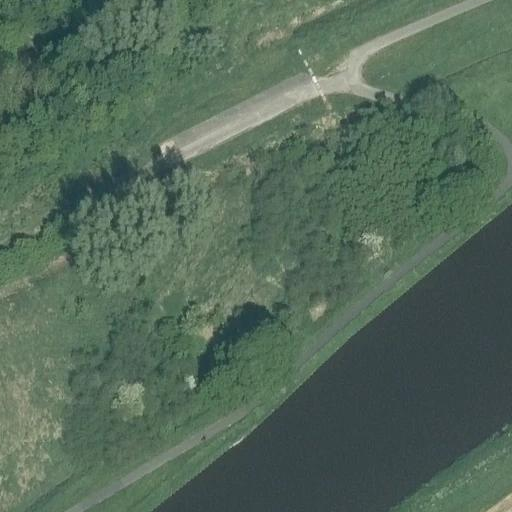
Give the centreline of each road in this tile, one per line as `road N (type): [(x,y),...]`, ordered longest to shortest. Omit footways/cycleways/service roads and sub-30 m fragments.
road 1 (unclassified): [(76,511),(246,410),(502,190),(511,169),(504,148),(483,125),(444,112)]
road 2 (unclassified): [(480,0),(352,58),(358,88),(444,112)]
